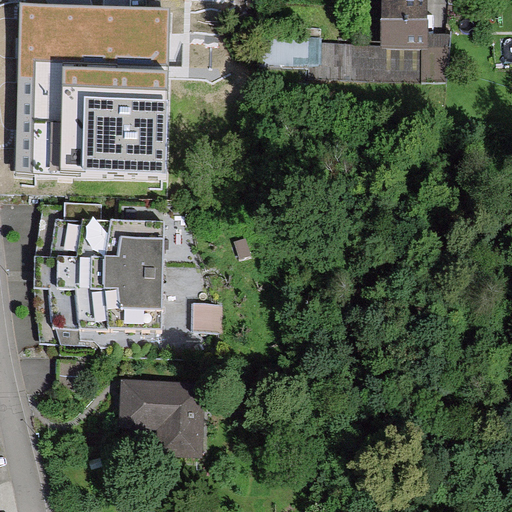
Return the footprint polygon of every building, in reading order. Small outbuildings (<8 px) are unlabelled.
[(383,0),(384,48),(426,48),(426,0),(383,0)] [(21,4),(17,174),(168,183),(172,9),(21,4)] [(34,288),(40,344),(161,349),(161,329),(163,222),(102,220),(102,204),(43,205),(35,254),(34,288)] [(245,238),(234,242),(240,259),(252,255),(245,238)] [(224,305),(193,304),(192,332),(223,333),(224,305)] [(120,379),(119,431),(155,432),(155,443),(162,443),(162,457),(207,459),(210,382),(120,379)]
